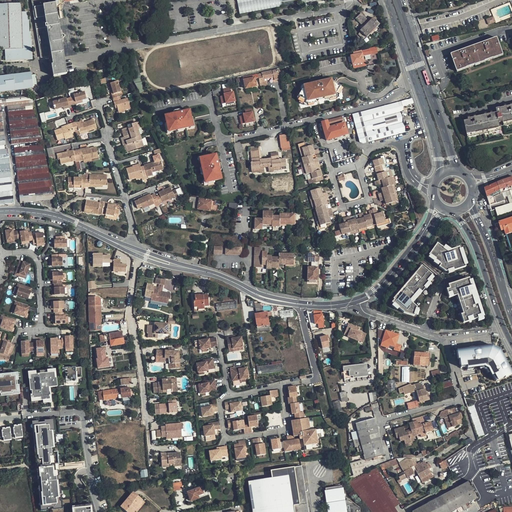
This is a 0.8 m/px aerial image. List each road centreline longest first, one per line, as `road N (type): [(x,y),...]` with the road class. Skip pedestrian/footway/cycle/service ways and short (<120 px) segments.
road 1 (tertiary): [(387,0),(441,174)]
road 2 (residential): [(99,511),(81,413),(0,418)]
road 3 (residential): [(139,256),(130,309),(146,422)]
road 4 (residential): [(231,394),(220,401),(226,438),(285,428),(282,386)]
road 5 (tertiary): [(458,171),(408,29)]
road 6 (tertiary): [(453,211),(476,247),(511,345)]
road 7 (tertiary): [(511,314),(470,202)]
